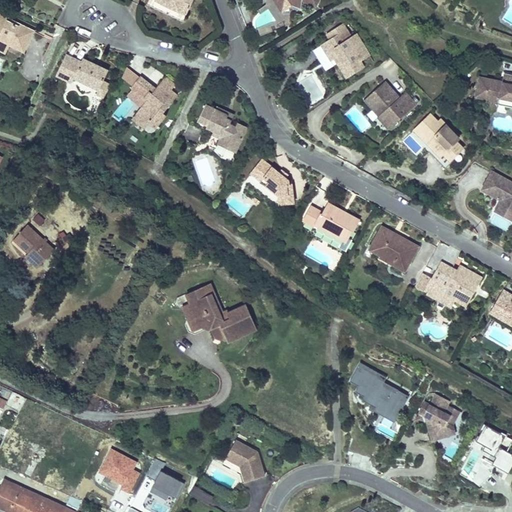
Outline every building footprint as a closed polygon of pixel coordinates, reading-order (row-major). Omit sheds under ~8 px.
[(155,0),(154,3),(186,17),(194,0),(155,0)] [(297,6),(299,0),(295,0),(285,6),(296,9),(297,6)] [(183,25),(186,17),(154,3),(151,9),(183,25)] [(34,33),(18,26),(17,29),(6,23),(7,20),(0,17),(0,47),(8,52),(9,48),(24,55),(34,33)] [(17,29),(18,26),(7,20),(6,23),(17,29)] [(343,23),(334,28),(337,33),(329,39),(320,45),(332,62),(322,64),(326,71),(338,64),(347,78),(364,68),(361,62),(370,56),(364,46),(360,48),(358,44),(361,41),(356,33),(351,35),(348,29),(343,23)] [(337,33),(334,28),(326,34),(329,39),(337,33)] [(312,50),(322,64),(332,62),(320,45),(312,50)] [(97,95),(103,81),(107,71),(83,60),(82,63),(67,56),(55,81),(70,88),(72,84),(97,95)] [(131,87),(139,78),(126,68),(121,79),(131,87)] [(511,77),(503,76),(502,80),(478,76),(474,98),(497,102),(497,104),(511,107),(511,77)] [(163,114),(176,96),(170,92),(175,85),(164,77),(154,90),(139,78),(131,87),(130,89),(131,90),(142,98),(149,103),(145,108),(142,107),(136,115),(149,125),(151,123),(157,128),(166,116),(163,114)] [(109,85),(103,81),(97,95),(104,98),(109,85)] [(388,86),(384,83),(366,99),(389,127),(415,104),(395,81),(388,86)] [(142,98),(131,90),(126,97),(136,105),(142,98)] [(221,114),(221,110),(214,106),(213,109),(203,105),(196,121),(206,127),(205,130),(213,133),(222,138),(226,145),(225,149),(234,154),(245,128),(237,124),(236,127),(228,124),(229,121),(224,119),(225,115),(221,114)] [(232,115),(221,110),(221,114),(225,115),(224,119),(229,121),(232,115)] [(459,148),(462,145),(459,142),(460,138),(442,120),(440,122),(432,114),(419,127),(424,133),(422,136),(433,148),(430,152),(448,169),(454,163),(452,161),(462,151),(459,148)] [(146,129),(149,125),(136,115),(133,119),(138,123),(146,129)] [(206,127),(196,121),(193,126),(204,132),(205,130),(206,127)] [(216,146),(225,149),(226,145),(222,138),(213,133),(211,137),(219,140),(216,146)] [(252,176),(268,188),(271,183),(260,173),(267,164),(263,161),(252,176)] [(271,183),(268,188),(280,196),(282,206),(298,204),(294,186),(292,187),(290,186),(290,182),(286,179),(279,174),(267,164),(260,173),(271,183)] [(499,204),(511,211),(511,181),(491,170),(482,187),(496,196),(502,194),(504,200),(501,200),(499,204)] [(279,174),(286,179),(288,174),(283,171),(279,174)] [(339,210),(330,205),(326,211),(314,204),(306,218),(320,226),(343,239),(348,241),(353,232),(355,232),(360,222),(349,216),(348,219),(338,213),(339,210)] [(511,220),(511,219),(511,211),(499,204),(495,210),(511,220)] [(349,216),(339,210),(338,213),(348,219),(349,216)] [(45,220),(38,214),(33,219),(39,226),(45,220)] [(29,252),(41,263),(55,249),(28,224),(13,241),(27,254),(29,252)] [(343,239),(320,226),(318,230),(341,243),(343,239)] [(394,234),(383,228),(371,249),(383,255),(385,252),(398,259),(394,266),(405,272),(406,269),(418,248),(407,242),(406,244),(393,237),(394,234)] [(37,268),(41,263),(29,252),(27,254),(25,256),(37,268)] [(298,262),(300,258),(294,255),(290,261),(296,265),(298,262)] [(482,280),(467,272),(465,272),(462,270),(461,271),(460,272),(455,273),(439,264),(441,261),(433,256),(427,267),(436,272),(433,277),(424,272),(417,286),(425,291),(428,286),(431,288),(429,293),(433,295),(435,291),(444,295),(446,294),(453,298),(462,303),(463,301),(471,300),(476,291),(475,289),(477,285),(479,286),(482,280)] [(302,270),(305,265),(302,264),(298,262),(296,265),(296,266),(302,270)] [(211,294),(213,293),(209,283),(196,289),(184,295),(183,294),(178,296),(173,298),(172,304),(171,307),(173,308),(175,308),(178,309),(182,307),(193,331),(206,325),(207,329),(209,328),(213,330),(213,332),(215,337),(220,340),(224,341),(228,339),(229,342),(257,329),(246,307),(228,314),(227,311),(222,313),(219,314),(212,300),(210,296),(211,294)] [(449,304),(453,298),(446,294),(444,295),(435,291),(433,295),(449,304)] [(511,295),(504,291),(493,311),(511,321),(511,295)] [(222,313),(213,293),(211,294),(210,296),(212,300),(219,314),(222,313)] [(386,376),(360,361),(349,380),(358,385),(355,390),(364,395),(362,399),(371,404),(369,408),(379,414),(380,412),(394,420),(409,395),(384,380),(386,376)] [(456,434),(454,425),(447,421),(451,413),(453,415),(456,409),(448,405),(450,401),(434,393),(429,402),(424,399),(417,412),(423,415),(431,419),(433,422),(428,431),(430,439),(456,434)] [(454,425),(460,412),(456,409),(453,415),(451,413),(447,421),(454,425)] [(433,422),(431,419),(423,415),(428,431),(433,422)] [(511,457),(497,450),(503,437),(499,435),(498,436),(480,427),(478,432),(479,433),(476,439),(475,438),(472,443),(482,448),(480,452),(494,460),(490,466),(501,472),(506,475),(511,464),(511,457)] [(264,475),(257,451),(255,454),(250,451),(252,447),(236,438),(226,456),(240,464),(243,474),(245,480),(264,475)] [(122,484),(120,487),(130,492),(140,472),(134,469),(137,462),(111,448),(98,471),(122,484)] [(243,474),(240,464),(226,456),(222,464),(243,474)] [(147,476),(154,480),(149,490),(166,499),(169,493),(176,497),(184,483),(162,471),(166,464),(156,458),(147,476)] [(0,485),(0,506),(12,511),(62,511),(65,506),(4,478),(0,485)] [(192,486),(189,496),(210,503),(213,493),(192,486)]
